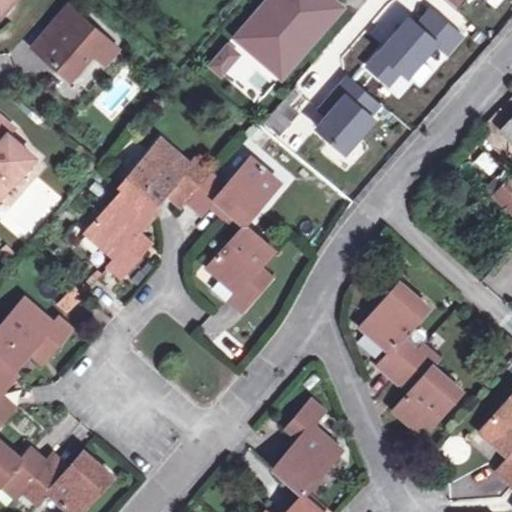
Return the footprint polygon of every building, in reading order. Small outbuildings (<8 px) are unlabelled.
[(0,0),(0,3),(6,8),(13,0),(0,0)] [(276,52),(266,64),(282,77),(342,7),(333,0),(268,0),(246,27),(276,52)] [(467,0),(444,0),(457,11),(467,0)] [(69,6),(48,31),(60,42),(46,58),(70,79),(93,52),(105,38),(69,6)] [(409,19),(368,66),(389,84),(401,70),(408,76),(436,43),(447,52),(461,36),(432,10),(418,26),(409,19)] [(246,27),(236,38),(266,64),(276,52),(246,27)] [(60,42),(48,31),(34,47),(46,58),(60,42)] [(105,38),(93,52),(105,63),(117,48),(105,38)] [(224,52),(219,58),(228,66),(234,60),(224,52)] [(228,66),(219,58),(212,66),(222,74),(228,66)] [(380,103),(349,76),(327,101),(335,108),(328,116),(317,128),(345,153),(374,119),(370,115),(380,103)] [(297,89),(267,122),(279,133),(308,99),(297,89)] [(327,101),(320,110),(328,116),(335,108),(327,101)] [(14,128),(0,116),(0,197),(34,157),(8,135),(14,128)] [(511,121),(503,131),(511,140),(511,121)] [(242,136),(262,149),(271,135),(251,122),(242,136)] [(187,201),(211,172),(195,159),(190,164),(161,139),(120,186),(124,190),(149,211),(164,193),(170,187),(187,201)] [(490,175),(501,164),(480,144),(470,155),(490,175)] [(230,211),(245,224),(281,183),(251,157),(226,185),(211,172),(187,201),(202,214),(209,206),(216,198),(230,211)] [(0,221),(23,241),(62,196),(38,176),(0,220),(0,221)] [(511,211),(511,177),(494,197),(511,211)] [(170,187),(164,193),(181,207),(187,201),(170,187)] [(149,211),(124,190),(87,233),(116,259),(108,267),(121,278),(146,249),(133,238),(138,231),(153,215),(149,211)] [(216,198),(209,206),(223,218),(225,217),(230,211),(216,198)] [(230,211),(225,217),(240,230),(245,224),(230,211)] [(245,224),(240,230),(208,267),(221,279),(237,292),(230,300),(243,311),(267,283),(255,273),(261,266),(275,250),(245,224)] [(152,243),(138,231),(133,238),(146,249),(152,243)] [(273,277),(261,266),(255,273),(267,283),(273,277)] [(102,275),(98,271),(87,282),(91,287),(102,275)] [(221,279),(213,288),(228,301),(229,299),(230,300),(237,292),(221,279)] [(404,337),(412,327),(430,307),(400,281),(362,326),(391,351),(379,365),(394,378),(399,372),(419,350),(404,337)] [(54,303),(66,314),(85,295),(73,284),(54,303)] [(0,326),(0,358),(14,371),(30,352),(35,346),(47,357),(72,328),(59,317),(54,323),(25,297),(0,326)] [(202,328),(216,336),(225,320),(211,312),(202,328)] [(404,337),(419,350),(424,344),(428,340),(412,327),(404,337)] [(414,386),(409,392),(394,409),(423,435),(462,391),(433,366),(440,358),(424,344),(419,350),(399,372),(414,386)] [(42,363),(47,357),(35,346),(30,352),(42,363)] [(14,371),(0,358),(0,424),(7,417),(0,411),(0,393),(17,374),(14,371)] [(394,378),(409,392),(414,386),(399,372),(394,378)] [(511,395),(480,431),(509,457),(496,472),(511,486),(511,485),(511,395)] [(302,493),(303,494),(342,449),(313,424),(324,410),(311,399),(287,427),(299,438),(273,468),(302,493)] [(0,411),(7,417),(12,411),(0,401),(0,411)] [(22,490),(47,462),(31,449),(21,460),(0,441),(0,485),(7,477),(22,490)] [(47,462),(22,490),(37,504),(47,493),(69,511),(81,511),(113,477),(83,451),(70,466),(62,475),(47,462)] [(55,453),(47,462),(62,475),(70,466),(55,453)] [(7,477),(0,485),(0,487),(14,499),(22,490),(7,477)] [(324,511),(303,494),(302,493),(285,511),(265,511),(264,511),(324,511)]
